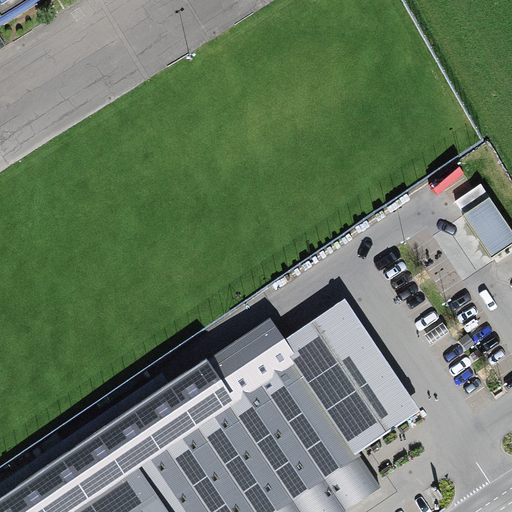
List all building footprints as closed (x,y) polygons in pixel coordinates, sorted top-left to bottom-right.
[(0,0),(0,24),(38,0),(0,0)] [(456,202),(464,214),(489,197),(481,185),(456,202)] [(511,245),(511,235),(490,202),(465,219),(492,259),(511,245)] [(343,308),(283,348),(354,454),(414,414),(343,308)] [(339,511),(376,487),(354,454),(283,348),(269,328),(0,508),(0,511),(339,511)]
